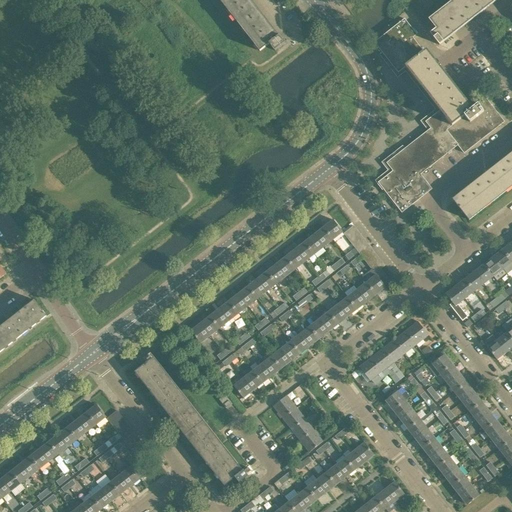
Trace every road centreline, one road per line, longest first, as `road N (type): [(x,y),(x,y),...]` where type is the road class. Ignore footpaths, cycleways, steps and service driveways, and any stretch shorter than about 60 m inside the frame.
road 1 (tertiary): [(92,353),(328,170)]
road 2 (residential): [(223,511),(275,473),(238,425),(326,362)]
road 3 (tertiary): [(328,170),(359,137),(367,68),(312,0)]
road 4 (residential): [(441,511),(326,362)]
road 5 (residential): [(466,252),(429,203),(511,139)]
road 6 (residential): [(184,473),(92,353)]
road 7 (residential): [(421,288),(328,170)]
road 8 (residential): [(511,403),(421,288)]
road 9 (residential): [(326,362),(421,288)]
